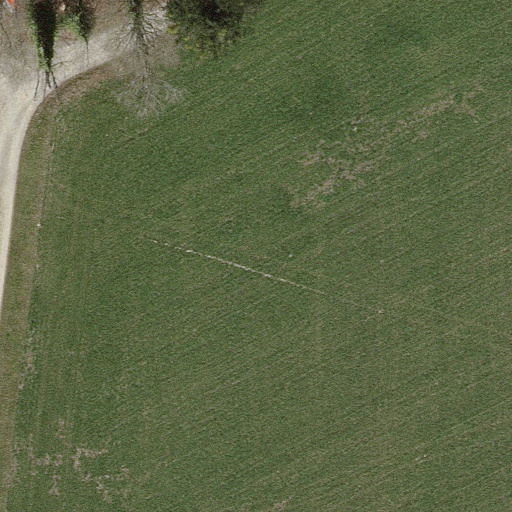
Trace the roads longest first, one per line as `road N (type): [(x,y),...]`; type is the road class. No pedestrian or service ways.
road 1 (track): [(16,79),(199,0)]
road 2 (track): [(0,219),(16,79)]
